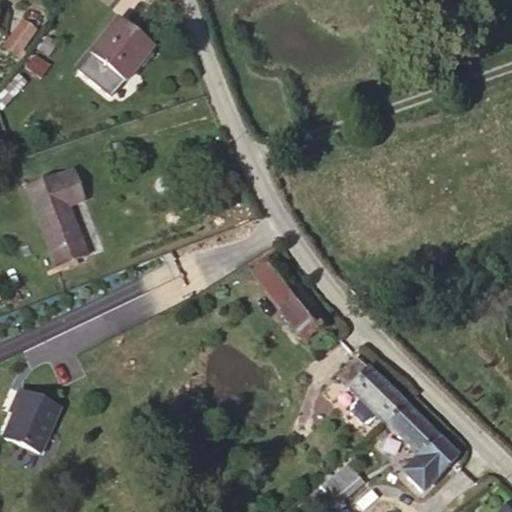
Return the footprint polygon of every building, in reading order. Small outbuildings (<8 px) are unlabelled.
[(155,43),(121,16),(78,71),(112,99),(155,43)] [(2,50),(18,61),(38,32),(22,21),(2,50)] [(21,79),(11,71),(0,85),(0,90),(8,97),(21,79)] [(24,189),(54,274),(104,256),(75,171),(24,189)] [(322,340),(326,347),(337,342),(284,270),(267,281),(315,345),(322,340)] [(370,433),(375,433),(384,426),(394,436),(414,418),(365,367),(343,383),(366,407),(358,415),(358,420),(370,433)] [(63,409),(16,391),(0,433),(0,443),(44,460),(63,409)] [(414,418),(394,436),(426,469),(415,480),(415,491),(429,506),(465,471),(414,418)] [(348,511),(373,491),(363,480),(338,501),(347,511),(348,511)]
